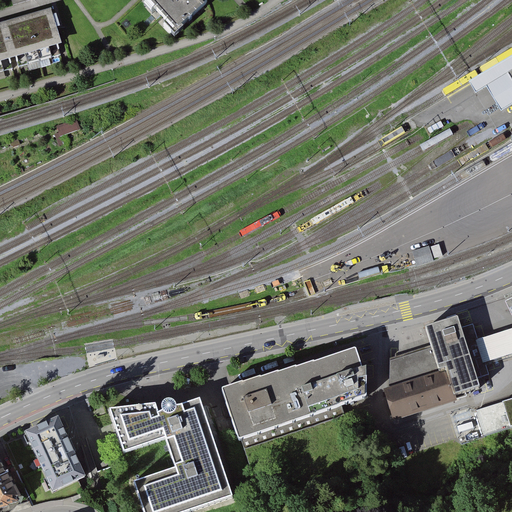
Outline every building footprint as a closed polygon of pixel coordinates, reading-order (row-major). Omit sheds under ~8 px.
[(203,0),(150,0),(148,2),(175,32),(208,5),(203,0)] [(51,12),(6,25),(17,62),(60,50),(61,50),(51,12)] [(6,25),(0,26),(0,34),(9,65),(13,63),(17,62),(6,25)] [(0,34),(0,67),(9,65),(0,34)] [(511,54),(467,81),(474,92),(484,87),(499,111),(511,103),(511,54)] [(78,131),(76,121),(59,125),(61,135),(78,131)] [(443,258),(439,244),(413,251),(417,265),(443,258)] [(460,330),(458,324),(426,335),(430,348),(390,361),(389,391),(383,393),(394,425),(458,404),(457,402),(480,395),(476,381),(460,330)] [(473,326),(460,330),(476,381),(489,377),(486,366),(478,343),(473,326)] [(511,331),(492,338),(478,343),(486,366),(499,361),(511,357),(511,331)] [(242,379),(205,393),(225,442),(352,400),(351,381),(338,353),(279,373),(278,370),(243,382),(242,379)] [(511,399),(395,438),(407,474),(493,445),(491,437),(511,429),(511,399)] [(139,407),(93,413),(109,456),(150,443),(162,473),(120,488),(131,511),(185,511),(224,499),(184,403),(158,411),(156,407),(151,404),(145,405),(142,407),(140,411),(139,407)] [(26,434),(53,493),(85,478),(59,419),(26,434)] [(0,464),(0,511),(5,511),(21,503),(0,464)]
